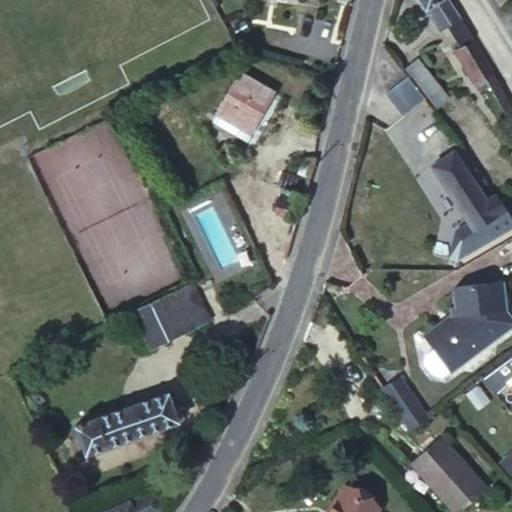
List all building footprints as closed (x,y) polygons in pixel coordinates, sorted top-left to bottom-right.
[(449,0),(417,0),(425,11),(427,10),(439,30),(447,25),(460,17),(449,0)] [(511,0),(493,0),(501,10),(511,2),(511,0)] [(473,38),(460,17),(447,25),(461,46),(473,38)] [(492,72),(494,71),(473,38),(461,46),(453,50),(478,89),(487,83),(484,77),(492,72)] [(437,108),(450,99),(418,60),(406,69),(437,108)] [(511,119),(511,108),(492,72),(484,77),(487,83),(508,122),(511,119)] [(240,74),(218,113),(249,131),(271,92),(240,74)] [(425,98),(407,75),(384,93),(402,116),(425,98)] [(249,131),(218,113),(214,120),(245,138),(249,131)] [(472,229),(502,210),(504,210),(488,183),(477,189),(453,151),(431,164),(472,229)] [(257,208),(265,184),(253,180),(246,204),(257,208)] [(298,217),(304,195),(265,184),(257,208),(277,214),(297,220),(298,217)] [(226,200),(195,215),(221,268),(234,262),(238,271),(256,262),(226,200)] [(273,227),(277,214),(257,208),(253,221),(273,227)] [(284,260),(297,220),(277,214),(273,227),(265,255),(277,258),(284,260)] [(273,271),(281,272),(284,260),(277,258),(273,271)] [(451,370),(511,326),(511,316),(506,309),(501,281),(455,289),(448,297),(457,309),(425,333),(434,347),(428,351),(425,361),(432,371),(443,372),(449,367),(451,370)] [(209,319),(190,283),(131,312),(150,348),(209,319)] [(397,376),(381,387),(390,402),(407,391),(397,376)] [(475,384),(447,404),(465,428),(492,408),(475,384)] [(407,391),(390,402),(408,429),(424,417),(407,391)] [(84,454),(184,419),(179,405),(171,408),(166,394),(74,426),(84,454)] [(438,437),(410,462),(454,511),(457,511),(485,488),(438,437)] [(511,453),(500,465),(504,471),(511,478),(511,453)] [(162,511),(151,488),(99,511),(162,511)] [(374,511),(376,509),(342,488),(327,511),(374,511)]
